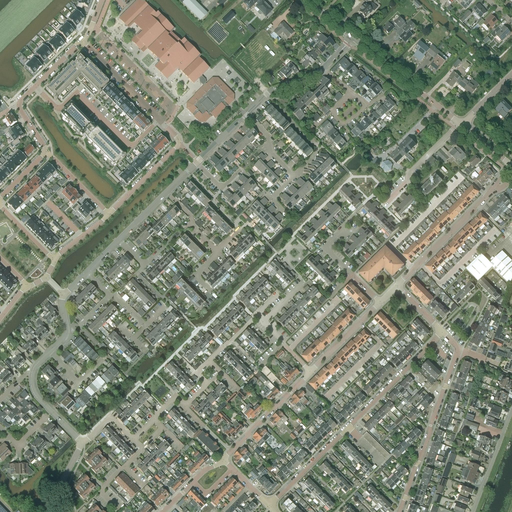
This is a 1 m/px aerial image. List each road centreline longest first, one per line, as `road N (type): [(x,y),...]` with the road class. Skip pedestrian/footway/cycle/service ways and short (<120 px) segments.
road 1 (residential): [(441,332),(271,506)]
road 2 (residential): [(399,511),(458,347),(441,332)]
road 3 (tertiary): [(460,123),(352,38)]
road 4 (residential): [(130,148),(76,93),(58,110),(35,87)]
road 5 (residential): [(396,286),(491,191)]
road 6 (residential): [(91,25),(170,107),(160,121)]
road 7 (residential): [(160,121),(180,142),(108,213)]
road 8 (unknown): [(412,270),(396,242),(463,176)]
road 9 (residential): [(222,460),(309,372)]
